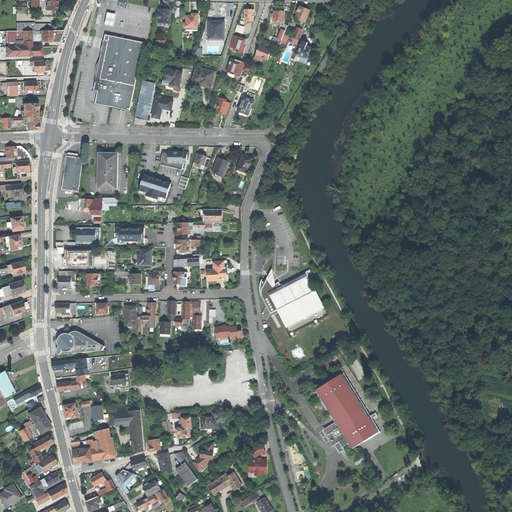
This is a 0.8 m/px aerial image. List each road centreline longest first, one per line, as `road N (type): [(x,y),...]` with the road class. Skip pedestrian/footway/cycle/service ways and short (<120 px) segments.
road 1 (residential): [(247,294),(293,511)]
road 2 (residential): [(263,143),(49,136)]
road 3 (residential): [(263,143),(267,154),(246,216),(247,294)]
road 4 (secondary): [(40,337),(70,472)]
road 5 (residential): [(41,298),(168,296)]
